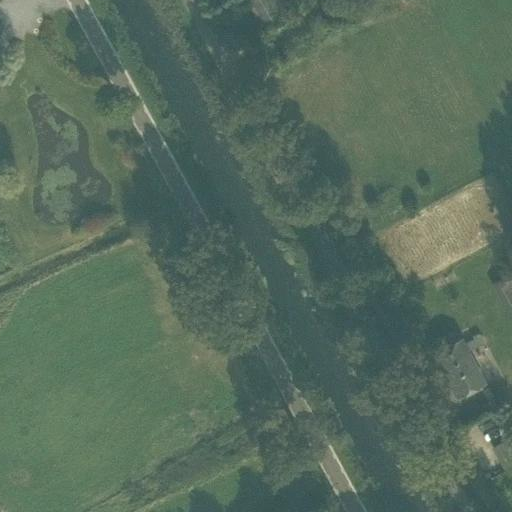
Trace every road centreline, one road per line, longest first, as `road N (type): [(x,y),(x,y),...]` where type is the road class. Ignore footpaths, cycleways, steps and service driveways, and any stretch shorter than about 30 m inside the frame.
road 1 (tertiary): [(369,511),(84,0)]
road 2 (unclassified): [(471,511),(194,0)]
